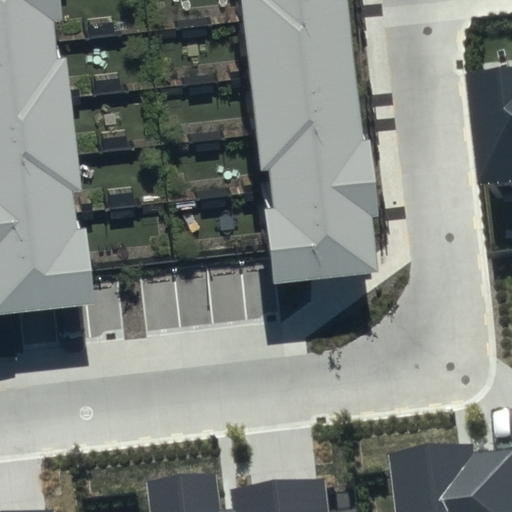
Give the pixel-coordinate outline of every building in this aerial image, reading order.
[(0,0),(0,290),(93,280),(84,201),(70,203),(67,171),(76,170),(62,34),(50,36),(46,0),(0,0)] [(237,0),(239,16),(345,6),(344,0),(237,0)] [(345,6),(239,16),(245,74),(350,64),(345,6)] [(356,117),(350,64),(245,74),(251,128),(356,117)] [(511,211),(511,98),(484,101),(494,213),(511,211)] [(356,117),(251,128),(253,147),(262,146),(267,186),(369,174),(361,116),(356,117)] [(369,174),(267,186),(258,187),(267,260),(370,248),(364,194),(371,193),(369,174)] [(511,511),(511,468),(401,481),(404,511),(511,511)] [(227,511),(224,487),(152,495),(153,511),(333,511),(332,494),(242,505),(242,511),(227,511)]
